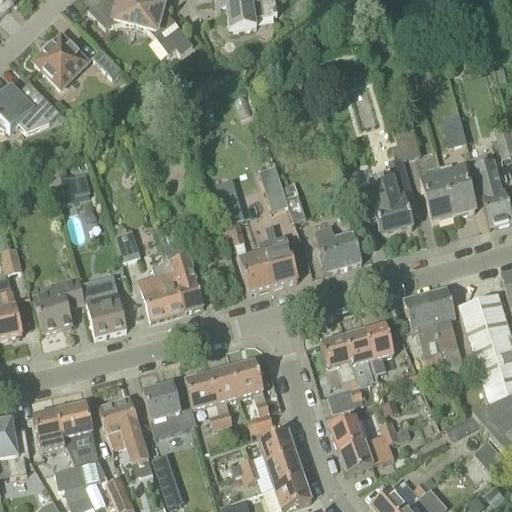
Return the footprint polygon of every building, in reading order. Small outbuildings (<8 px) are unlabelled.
[(0,0),(0,22),(13,9),(8,4),(11,0),(0,0)] [(91,14),(87,16),(105,35),(109,33),(112,31),(114,30),(118,29),(123,29),(145,35),(147,36),(150,39),(152,41),(154,43),(168,60),(176,55),(180,61),(192,52),(182,39),(175,29),(173,26),(170,23),(167,20),(161,16),(162,12),(152,9),(154,4),(147,1),(143,0),(130,0),(130,3),(120,1),(119,4),(115,5),(111,6),(106,7),(102,8),(98,10),(94,12),(91,14)] [(252,2),(215,7),(217,21),(226,20),(228,37),(256,33),(255,25),(277,22),(274,2),(252,5),(252,2)] [(60,94),(87,68),(60,41),(34,67),(60,94)] [(231,44),(226,45),(224,49),(224,53),(228,55),(232,55),(235,51),(234,47),(231,44)] [(112,84),(120,76),(100,55),(91,63),(112,84)] [(498,89),(506,88),(503,74),(495,76),(498,89)] [(48,130),(59,119),(29,88),(18,99),(10,91),(0,100),(0,135),(3,137),(6,135),(9,139),(18,130),(26,139),(48,130)] [(440,128),(447,154),(466,149),(458,124),(443,127),(440,128)] [(502,164),(511,161),(511,155),(506,133),(494,136),(502,164)] [(401,167),(403,167),(420,162),(412,136),(394,141),(397,151),(401,165),(401,166),(401,167)] [(401,165),(397,151),(391,152),(395,166),(401,165)] [(367,191),(374,216),(374,217),(381,242),(412,234),(408,221),(418,219),(407,181),(403,167),(401,167),(401,166),(393,168),(397,183),(367,191)] [(472,172),(489,234),(511,228),(511,227),(504,197),(501,198),(492,166),(472,172)] [(453,223),(474,217),(462,170),(452,173),(453,178),(442,181),(453,223)] [(344,181),(355,222),(369,218),(358,178),(344,181)] [(442,181),(434,183),(430,184),(428,179),(419,182),(432,228),(453,223),(442,181)] [(48,189),(55,215),(76,210),(74,203),(89,199),(84,180),(48,189)] [(209,193),(221,232),(236,227),(225,188),(209,193)] [(293,228),(304,224),(293,189),(281,193),(293,228)] [(16,214),(31,209),(27,194),(11,198),(16,214)] [(243,248),(238,228),(221,233),(223,243),(230,242),(233,251),(233,250),(243,248)] [(114,242),(126,239),(124,232),(112,236),(114,242)] [(271,294),(297,287),(285,241),(276,244),(272,232),(264,234),(268,246),(258,249),(260,261),(261,260),(271,294)] [(325,279),(361,269),(353,239),(334,244),(331,232),(314,237),(318,249),(317,249),(325,279)] [(160,241),(161,247),(160,247),(167,268),(165,269),(180,319),(203,313),(188,262),(185,263),(178,242),(176,236),(160,241)] [(122,269),(139,264),(133,243),(131,237),(126,239),(114,242),(116,249),(122,269)] [(209,244),(193,249),(191,250),(195,263),(197,262),(213,257),(209,244)] [(0,259),(6,282),(21,278),(15,255),(0,259)] [(260,261),(238,267),(247,301),(271,294),(261,260),(260,261)] [(165,269),(151,273),(154,283),(138,288),(150,328),(180,319),(165,269)] [(511,278),(501,281),(510,315),(511,321),(511,345),(511,346),(511,348),(511,278)] [(0,345),(22,340),(15,312),(11,297),(8,284),(0,286),(0,345)] [(41,339),(71,331),(66,314),(83,310),(77,285),(52,291),(54,300),(33,306),(41,339)] [(454,327),(446,296),(424,301),(445,371),(444,372),(448,382),(463,377),(461,369),(462,369),(449,328),(454,327)] [(94,344),(126,336),(116,297),(84,305),(94,344)] [(422,361),(422,360),(427,377),(444,372),(445,371),(424,301),(402,307),(410,338),(415,337),(422,361)] [(457,315),(463,334),(488,415),(511,404),(511,348),(511,346),(510,347),(496,303),(457,315)] [(393,361),(385,332),(364,338),(375,379),(384,376),(381,364),(393,361)] [(364,338),(344,343),(352,373),(363,369),(367,381),(375,379),(364,338)] [(337,374),(341,390),(355,386),(352,373),(344,343),(319,350),(327,377),(337,374)] [(239,405),(262,398),(254,368),(231,375),(239,405)] [(216,411),(239,405),(231,375),(207,381),(216,411)] [(409,400),(421,396),(415,377),(403,380),(409,400)] [(207,381),(184,388),(192,418),(216,411),(207,381)] [(180,420),(172,391),(142,399),(150,428),(165,423),(170,440),(183,436),(179,420),(180,420)] [(332,420),(351,415),(362,412),(362,407),(358,394),(327,403),(332,420)] [(472,424),(480,432),(511,468),(511,404),(488,415),(472,424)] [(153,481),(129,406),(98,416),(112,456),(124,453),(130,471),(136,469),(141,485),(153,481)] [(272,433),(268,420),(265,408),(256,410),(259,422),(247,425),(251,438),(272,433)] [(85,410),(56,417),(62,445),(70,443),(73,457),(80,470),(74,472),(74,474),(82,492),(102,488),(100,485),(106,483),(98,466),(85,410)] [(56,417),(32,423),(41,460),(64,454),(62,445),(56,417)] [(231,431),(228,417),(218,420),(222,434),(231,431)] [(212,437),(222,434),(218,420),(208,424),(212,437)] [(355,424),(328,434),(337,458),(363,448),(355,424)] [(13,438),(11,426),(1,427),(0,426),(0,466),(7,466),(10,483),(26,481),(24,463),(29,462),(25,436),(13,438)] [(382,442),(394,437),(391,428),(379,432),(382,442)] [(337,458),(346,482),(372,472),(394,465),(389,450),(397,447),(394,437),(382,442),(383,442),(363,448),(337,458)] [(258,450),(265,471),(295,461),(287,438),(257,448),(258,450)] [(487,448),(473,460),(493,483),(507,471),(487,448)] [(166,461),(151,466),(166,511),(174,511),(183,509),(166,461)] [(273,494),(303,484),(295,461),(265,471),(273,494)] [(256,475),(253,464),(230,472),(230,473),(233,482),(239,480),(256,475)] [(86,504),(82,492),(74,474),(54,478),(58,497),(64,495),(67,510),(86,504)] [(256,475),(239,480),(243,490),(259,484),(256,475)] [(429,495),(435,490),(429,482),(423,488),(429,495)] [(130,511),(118,484),(105,490),(114,511),(130,511)] [(273,494),(273,495),(279,511),(296,511),(311,507),(303,484),(273,494)] [(429,495),(423,488),(412,497),(419,505),(430,496),(429,495)] [(403,511),(389,496),(371,511),(403,511)] [(430,496),(419,505),(425,511),(427,511),(436,503),(430,496)] [(464,511),(484,511),(485,511),(476,501),(464,511)]
